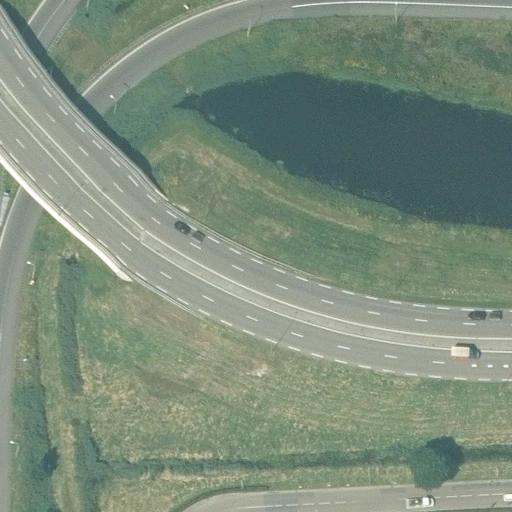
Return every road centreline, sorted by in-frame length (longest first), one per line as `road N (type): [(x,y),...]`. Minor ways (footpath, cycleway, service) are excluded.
road 1 (secondary): [(511,324),(337,305),(220,259),(80,161),(0,63)]
road 2 (secondary): [(0,132),(89,222),(213,302),(342,346),(511,364)]
road 3 (motorway): [(0,280),(24,187),(97,92),(141,54),(198,23),(299,0)]
road 4 (tertiary): [(238,511),(511,494)]
